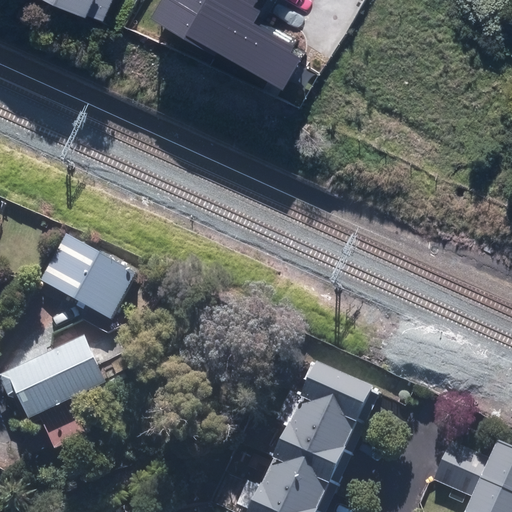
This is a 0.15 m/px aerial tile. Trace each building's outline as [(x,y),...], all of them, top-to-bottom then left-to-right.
[(111,0),(56,0),(103,20),(111,0)] [(204,44),(217,52),(239,14),(253,22),(259,12),(251,6),(239,0),(160,0),(151,17),(203,47),(204,44)] [(239,14),(217,52),(283,90),(301,60),(290,53),(294,46),(253,22),(239,14)] [(145,273),(72,237),(48,284),(64,292),(121,320),(145,273)] [(90,338),(8,376),(31,426),(113,387),(90,338)] [(357,420),(373,386),(316,360),(300,395),(301,395),(357,420)] [(357,420),(301,395),(289,423),(344,449),(357,420)] [(344,449),(289,423),(274,455),(330,480),(344,449)] [(451,439),(442,460),(480,476),(489,456),(451,439)] [(511,446),(496,440),(489,456),(480,476),(511,490),(511,446)] [(330,480),(274,455),(259,485),(316,511),(330,480)] [(434,480),(471,496),(480,476),(442,460),(434,480)] [(511,511),(511,490),(480,476),(471,496),(464,511),(511,511)] [(315,511),(316,511),(259,485),(246,511),(315,511)]
